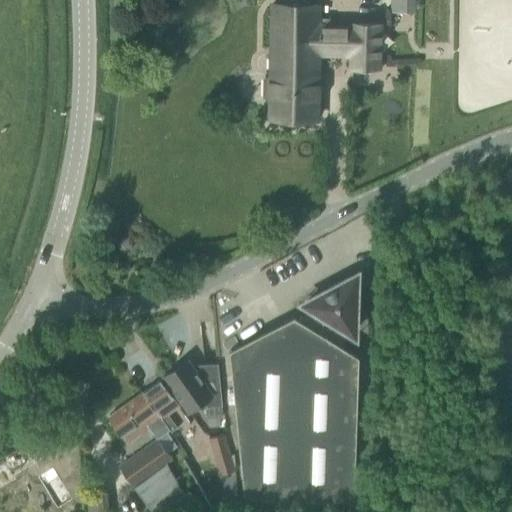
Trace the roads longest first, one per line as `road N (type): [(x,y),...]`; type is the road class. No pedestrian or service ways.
road 1 (unclassified): [(511,145),(177,297),(107,309),(44,286)]
road 2 (tertiary): [(44,286),(84,120),(81,0)]
